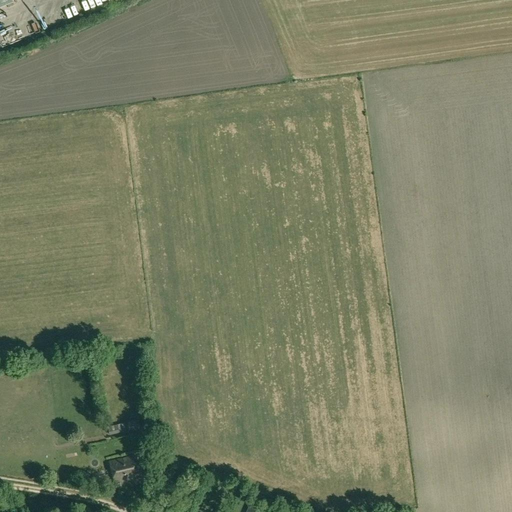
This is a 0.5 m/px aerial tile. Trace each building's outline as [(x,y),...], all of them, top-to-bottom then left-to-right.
[(75,16),(85,13),(82,1),(71,3),(75,16)] [(58,14),(49,17),(52,27),(61,25),(58,14)] [(35,33),(50,30),(48,22),(33,25),(35,33)] [(1,41),(3,48),(13,45),(10,37),(1,41)] [(108,427),(110,434),(138,427),(137,421),(108,427)] [(141,477),(136,456),(110,462),(115,483),(141,477)] [(171,463),(158,469),(162,478),(175,471),(171,463)] [(247,511),(263,511),(265,509),(251,503),(247,511)]
